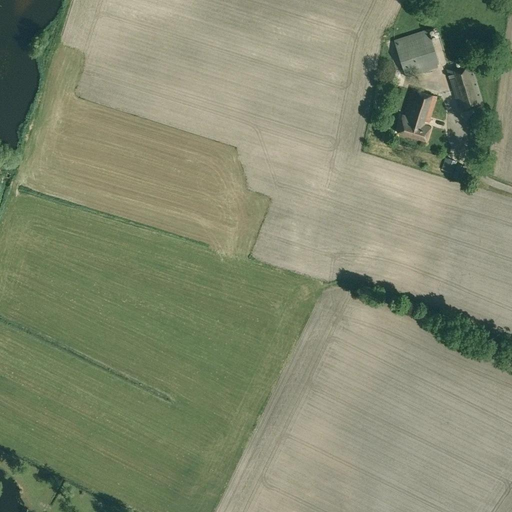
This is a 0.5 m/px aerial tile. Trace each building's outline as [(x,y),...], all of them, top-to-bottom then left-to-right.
[(404,73),(439,62),(428,29),(394,40),(404,73)] [(460,112),(483,105),(470,62),(446,69),(460,112)] [(427,125),(436,96),(414,90),(406,116),(404,115),(398,133),(426,141),(431,127),(427,125)] [(444,162),(441,169),(454,174),(458,162),(449,159),(447,163),(444,162)] [(461,180),(465,166),(457,163),(454,174),(452,177),(461,180)]
